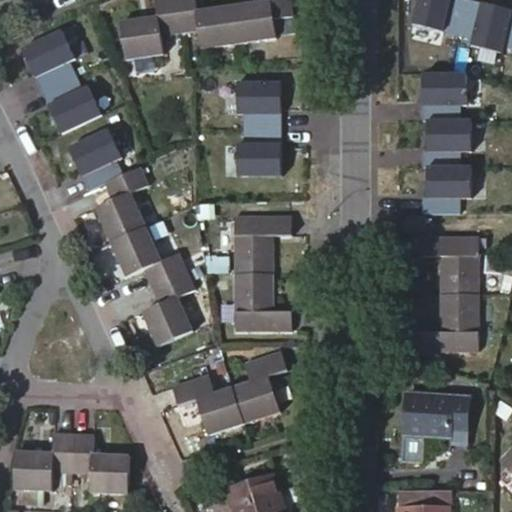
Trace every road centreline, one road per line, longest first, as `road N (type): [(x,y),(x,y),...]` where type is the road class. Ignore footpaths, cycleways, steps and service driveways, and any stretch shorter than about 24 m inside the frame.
road 1 (residential): [(353,511),(355,0)]
road 2 (residential): [(182,511),(65,271)]
road 3 (residential): [(0,427),(44,295),(65,271)]
road 4 (residential): [(65,271),(0,118)]
